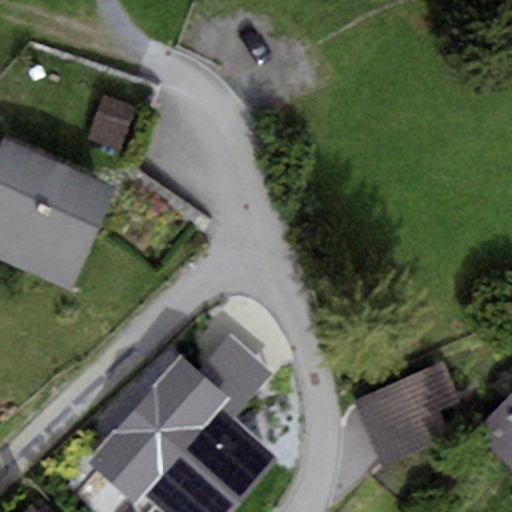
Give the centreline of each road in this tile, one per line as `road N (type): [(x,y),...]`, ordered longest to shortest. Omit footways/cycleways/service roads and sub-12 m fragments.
road 1 (track): [(0,478),(277,217)]
road 2 (track): [(277,217),(220,103),(142,52),(102,0)]
